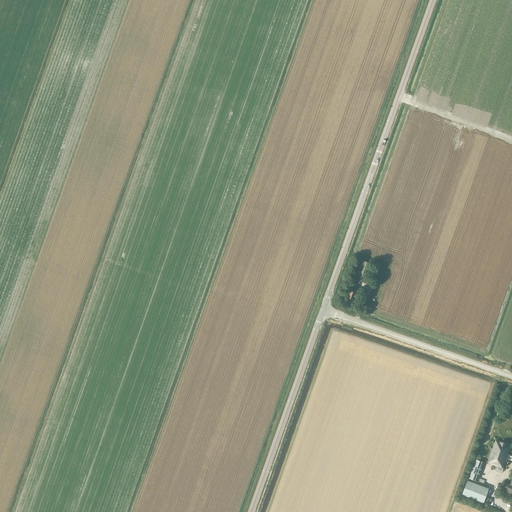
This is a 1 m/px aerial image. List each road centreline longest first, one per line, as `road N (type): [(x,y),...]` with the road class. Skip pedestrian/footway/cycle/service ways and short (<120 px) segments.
road 1 (tertiary): [(322,310),(433,0)]
road 2 (tertiary): [(251,511),(322,310)]
road 3 (unclassified): [(511,377),(322,310)]
